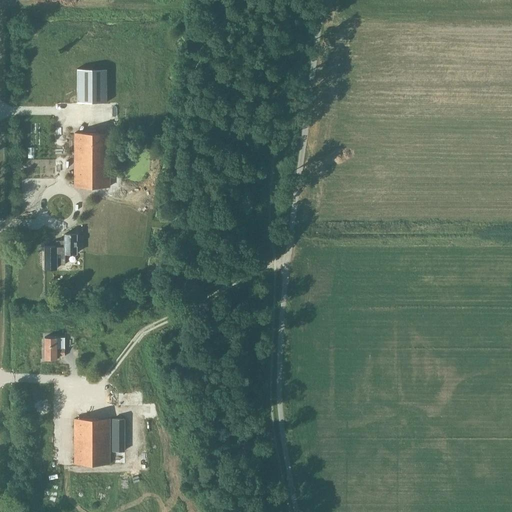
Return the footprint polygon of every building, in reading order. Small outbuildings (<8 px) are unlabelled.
[(107,102),(107,68),(77,68),(77,102),(107,102)] [(74,186),(109,186),(109,133),(74,133),(74,186)] [(44,268),(56,268),(56,264),(64,264),(64,253),(76,253),(75,234),(64,234),(64,240),(55,240),(55,246),(44,246),(44,268)] [(56,355),(64,355),(64,337),(56,337),(44,337),(44,359),(56,359),(56,355)] [(109,463),(109,419),(74,419),(74,463),(109,463)]
